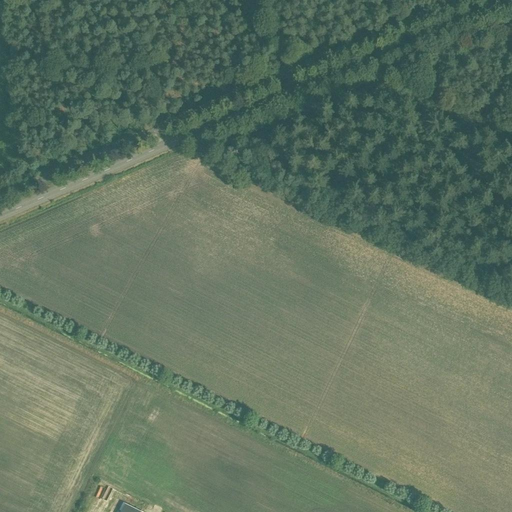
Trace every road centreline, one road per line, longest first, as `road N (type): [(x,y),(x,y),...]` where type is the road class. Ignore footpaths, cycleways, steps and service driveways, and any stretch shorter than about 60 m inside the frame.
road 1 (tertiary): [(0,216),(511,2)]
road 2 (track): [(363,45),(382,78),(511,115)]
